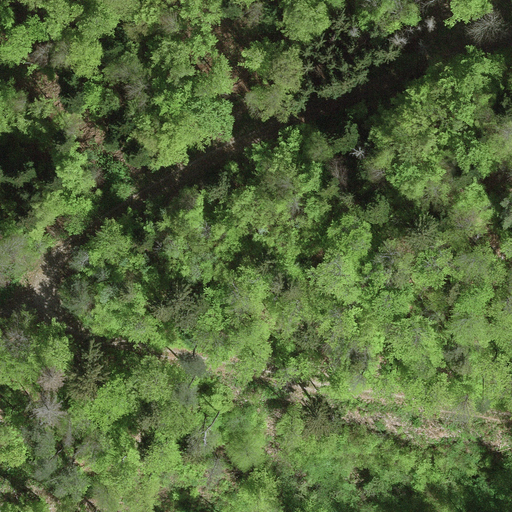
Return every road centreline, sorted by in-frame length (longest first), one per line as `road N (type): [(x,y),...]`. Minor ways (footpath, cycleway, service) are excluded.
road 1 (track): [(511,32),(370,83),(206,158),(59,250),(43,266),(39,295)]
road 2 (track): [(39,295),(77,330),(337,391),(511,418)]
